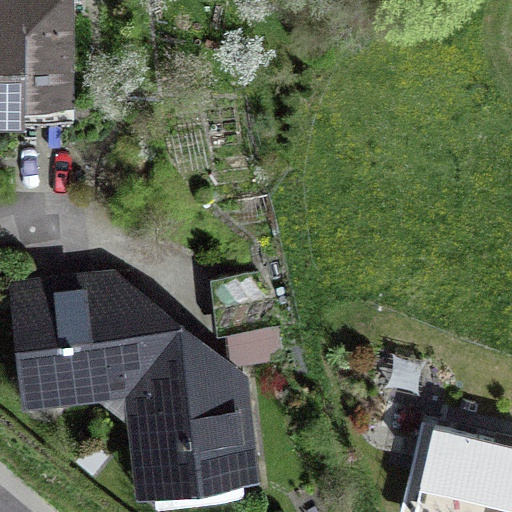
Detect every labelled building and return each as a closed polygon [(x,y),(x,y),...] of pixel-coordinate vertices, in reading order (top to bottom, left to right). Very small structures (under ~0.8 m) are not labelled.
[(73,0),(0,0),(0,105),(72,106),(73,0)] [(274,268),(217,274),(221,303),(277,297),(274,268)] [(115,285),(37,294),(48,396),(102,390),(100,375),(125,372),(115,285)] [(281,326),(277,297),(221,303),(224,333),(281,326)] [(143,387),(156,501),(242,492),(230,377),(143,387)] [(511,511),(511,442),(435,424),(413,511),(511,511)]
